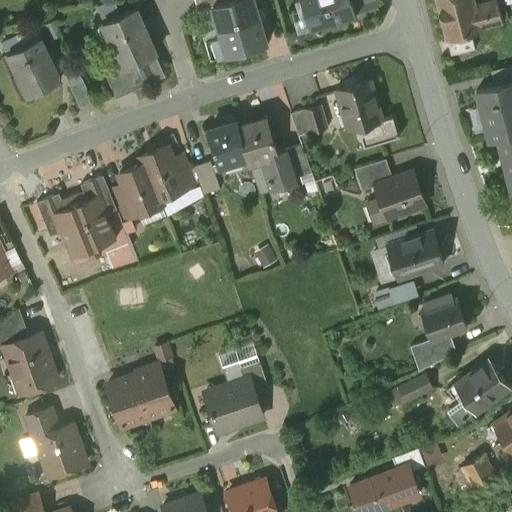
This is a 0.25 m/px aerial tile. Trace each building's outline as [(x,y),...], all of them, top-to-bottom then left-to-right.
[(196,0),(199,8),(214,4),(225,0),(196,0)] [(225,0),(214,4),(223,35),(207,39),(206,37),(211,57),(228,52),(267,41),(254,0),(225,0)] [(304,0),(312,26),(358,12),(354,0),(304,0)] [(475,0),(438,0),(448,38),(483,29),(482,27),(476,4),(475,0)] [(491,0),(476,4),(482,27),(504,21),(503,21),(498,0),(491,0)] [(504,0),(498,0),(503,21),(510,19),(504,0)] [(137,6),(104,21),(120,57),(124,66),(154,53),(157,51),(137,6)] [(37,29),(28,34),(31,40),(2,55),(24,96),(61,76),(37,29)] [(154,53),(124,66),(133,85),(163,72),(154,53)] [(124,66),(120,57),(106,63),(119,91),(133,85),(124,66)] [(94,98),(78,67),(65,73),(80,105),(94,98)] [(369,79),(337,90),(350,129),(366,123),(373,145),(401,135),(393,113),(382,117),(369,79)] [(511,79),(477,89),(485,118),(490,136),(489,136),(490,137),(499,135),(511,131),(511,79)] [(321,103),(305,107),(312,130),(327,126),(321,103)] [(305,107),(293,111),(300,134),(312,130),(305,107)] [(269,117),(240,125),(248,155),(250,160),(279,152),(279,151),(269,117)] [(238,120),(209,128),(220,163),(248,155),(240,125),(238,120)] [(511,131),(499,135),(511,183),(511,131)] [(303,142),(287,148),(297,176),(313,170),(303,142)] [(168,144),(142,154),(162,202),(163,202),(160,196),(185,186),(168,144)] [(297,176),(287,148),(279,151),(279,152),(250,160),(261,191),(298,180),(297,176)] [(145,162),(120,172),(137,212),(162,202),(142,154),(145,162)] [(387,157),(355,166),(363,188),(377,184),(376,182),(394,176),(387,157)] [(212,159),(194,164),(204,192),(221,187),(212,159)] [(394,176),(376,182),(377,184),(388,214),(374,219),(375,220),(425,201),(414,169),(394,176)] [(104,173),(82,182),(85,190),(95,216),(107,211),(118,207),(104,173)] [(85,190),(63,199),(60,191),(38,200),(51,233),(62,229),(73,255),(117,237),(107,211),(95,216),(85,190)] [(434,228),(388,242),(399,277),(445,262),(434,228)] [(5,250),(0,252),(0,265),(10,261),(5,250)] [(417,275),(377,288),(383,305),(423,292),(417,275)] [(452,292),(436,298),(438,303),(422,309),(432,337),(432,338),(451,332),(468,325),(458,296),(454,298),(452,292)] [(19,306),(0,322),(0,347),(5,346),(4,343),(30,334),(19,306)] [(30,334),(4,343),(5,346),(16,375),(21,373),(26,388),(58,377),(41,330),(30,334)] [(451,332),(432,338),(432,337),(423,340),(430,361),(419,367),(420,368),(457,350),(451,332)] [(242,364),(241,365),(244,376),(251,374),(256,389),(269,385),(260,358),(242,364)] [(235,386),(207,395),(219,429),(264,414),(256,389),(251,374),(244,376),(241,365),(242,364),(240,359),(223,364),(229,382),(233,381),(235,386)] [(160,360),(138,368),(139,371),(108,382),(123,424),(176,405),(160,360)] [(490,360),(456,386),(475,412),(509,386),(490,360)] [(427,371),(398,385),(405,399),(434,385),(427,371)] [(475,412),(456,386),(447,392),(466,418),(475,412)] [(52,405),(26,414),(34,436),(36,435),(35,434),(60,425),(52,405)] [(511,410),(495,423),(511,449),(511,410)] [(60,425),(35,434),(36,435),(49,474),(87,460),(73,421),(60,425)] [(392,456),(396,467),(410,462),(413,470),(426,465),(419,446),(392,456)] [(482,452),(463,464),(477,488),(497,477),(482,452)] [(396,467),(350,485),(359,511),(368,511),(421,492),(413,470),(410,462),(396,467)] [(278,511),(266,477),(228,490),(235,511),(278,511)] [(208,511),(201,491),(163,504),(166,511),(208,511)] [(45,511),(39,492),(14,501),(17,511),(45,511)]
